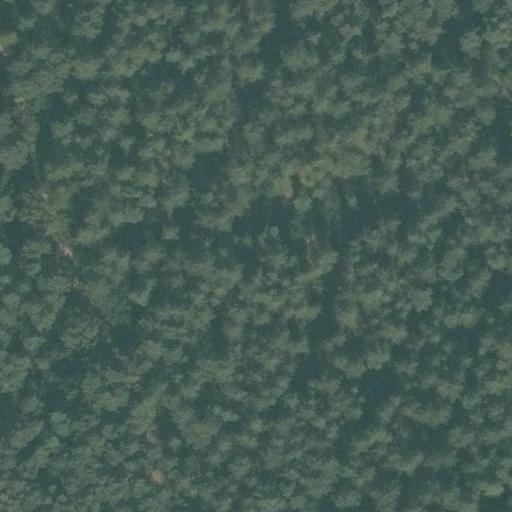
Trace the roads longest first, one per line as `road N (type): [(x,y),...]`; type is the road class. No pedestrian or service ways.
road 1 (track): [(106,328),(0,24)]
road 2 (track): [(169,511),(106,328)]
